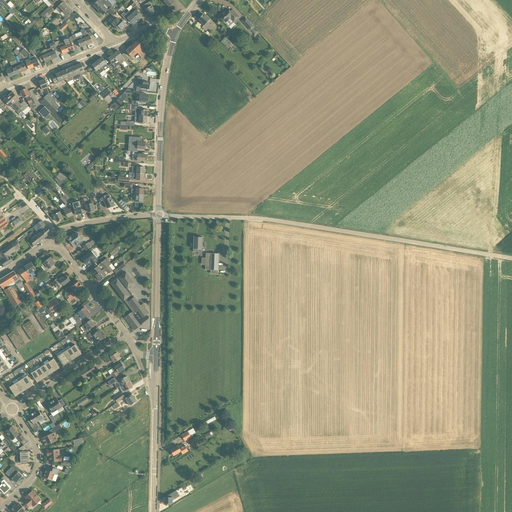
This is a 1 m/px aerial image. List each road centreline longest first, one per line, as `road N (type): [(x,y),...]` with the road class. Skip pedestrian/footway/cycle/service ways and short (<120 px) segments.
road 1 (unclassified): [(511,258),(266,219),(158,216)]
road 2 (tertiary): [(158,216),(161,106),(174,34)]
road 3 (tertiary): [(153,511),(156,357)]
road 4 (residential): [(125,336),(11,409)]
road 5 (residential): [(0,92),(115,44)]
road 6 (residential): [(125,336),(52,239)]
road 7 (residential): [(0,509),(38,466),(11,409)]
